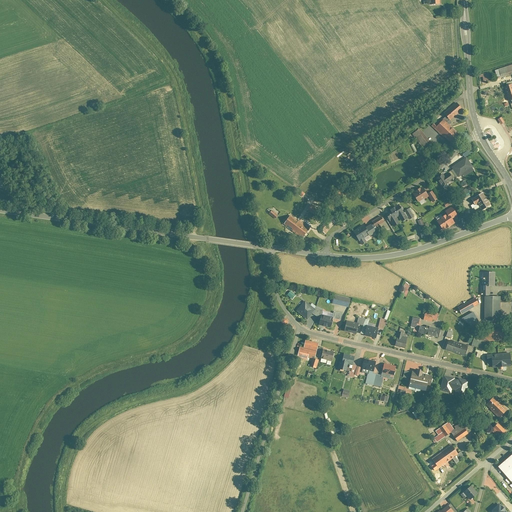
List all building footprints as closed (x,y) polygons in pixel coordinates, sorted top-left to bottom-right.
[(274,23),(269,26),(274,32),(279,29),(274,23)] [(283,32),(275,40),(283,48),(291,40),(283,32)] [(496,70),(498,79),(511,73),(511,68),(511,65),(496,70)] [(511,88),(511,85),(502,88),(506,101),(511,99),(511,88)] [(444,114),(449,121),(461,111),(455,104),(444,114)] [(501,116),(496,119),(500,125),(505,122),(501,116)] [(437,120),(431,127),(450,145),(456,138),(437,120)] [(418,131),(410,136),(420,149),(427,144),(418,131)] [(451,166),(458,178),(473,169),(466,158),(451,166)] [(418,162),(421,168),(427,164),(423,159),(418,162)] [(435,177),(442,186),(453,178),(449,173),(443,178),(439,174),(435,177)] [(410,194),(416,203),(426,197),(421,187),(410,194)] [(431,203),(436,201),(431,192),(426,195),(431,203)] [(480,194),(471,200),(478,212),(487,206),(480,194)] [(307,204),(303,212),(313,219),(318,211),(307,204)] [(397,225),(394,219),(397,217),(401,223),(405,220),(401,214),(403,214),(397,204),(382,213),(388,222),(389,222),(392,228),(397,225)] [(434,223),(440,232),(452,224),(448,218),(454,214),(450,207),(442,213),(444,216),(434,223)] [(403,211),(409,221),(414,218),(408,209),(403,211)] [(288,216),(282,224),(300,237),(306,230),(288,216)] [(369,222),(373,228),(383,222),(379,216),(369,222)] [(319,231),(325,235),(332,224),(326,220),(319,231)] [(351,233),(357,244),(359,243),(361,247),(366,244),(364,240),(374,235),(368,224),(351,233)] [(492,273),(479,273),(480,286),(492,286),(492,273)] [(399,293),(403,295),(407,286),(402,284),(399,293)] [(479,288),(479,297),(489,297),(489,288),(479,288)] [(294,299),(297,295),(292,291),(289,295),(294,299)] [(333,296),(331,304),(347,307),(349,300),(333,296)] [(458,308),(461,314),(479,304),(475,298),(458,308)] [(482,298),(482,320),(498,320),(498,298),(482,298)] [(305,320),(310,314),(316,318),(320,312),(314,308),(313,310),(303,302),(295,313),(305,320)] [(473,312),(464,318),(472,330),(481,325),(473,312)] [(423,314),(421,321),(430,323),(432,316),(423,314)] [(319,317),(317,327),(329,330),(332,319),(319,317)] [(410,318),(408,330),(416,331),(418,320),(410,318)] [(344,323),(342,331),(354,335),(357,327),(344,323)] [(418,326),(416,334),(437,338),(439,330),(418,326)] [(366,327),(364,336),(374,339),(377,330),(366,327)] [(395,337),(393,346),(404,349),(406,340),(395,337)] [(472,338),(470,347),(485,350),(488,342),(472,338)] [(303,341),(302,348),(299,347),(297,356),(312,360),(314,352),(315,352),(317,344),(303,341)] [(447,341),(444,350),(464,357),(467,347),(447,341)] [(320,351),(318,361),(330,364),(332,354),(320,351)] [(339,354),(337,363),(338,364),(336,370),(343,372),(345,365),(350,366),(352,357),(339,354)] [(484,366),(493,366),(493,368),(511,367),(510,354),(492,355),(492,356),(484,357),(484,366)] [(406,360),(406,362),(407,362),(406,368),(415,370),(416,362),(406,360)] [(308,369),(315,370),(316,362),(310,361),(308,369)] [(373,364),(362,362),(361,371),(372,372),(373,364)] [(382,366),(379,377),(392,380),(394,369),(382,366)] [(353,367),(350,378),(355,379),(358,369),(353,367)] [(422,392),(424,385),(428,386),(430,377),(410,373),(409,380),(407,379),(405,388),(422,392)] [(366,375),(364,385),(380,388),(382,379),(366,375)] [(471,380),(444,375),(441,390),(469,394),(471,380)] [(507,412),(492,401),(486,409),(500,420),(507,412)] [(450,433),(456,442),(471,432),(465,422),(450,433)] [(442,425),(436,429),(442,438),(448,434),(442,425)] [(494,426),(490,431),(500,439),(504,433),(494,426)] [(429,460),(436,469),(455,455),(449,446),(429,460)] [(451,459),(454,464),(463,459),(459,454),(451,459)] [(511,454),(495,467),(507,483),(508,482),(511,486),(511,454)] [(468,486),(461,494),(468,501),(475,494),(468,486)] [(510,511),(503,503),(495,510),(496,511),(510,511)]
